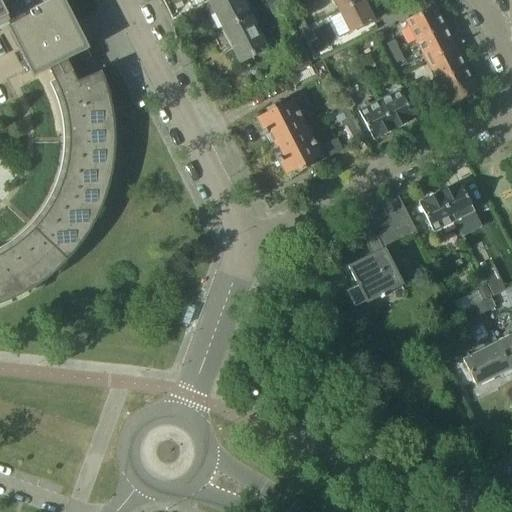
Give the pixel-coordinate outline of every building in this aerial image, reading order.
[(0,0),(0,19),(5,17),(3,12),(7,10),(13,24),(5,28),(31,78),(47,70),(75,56),(87,50),(62,0),(0,0)] [(251,14),(243,0),(210,0),(207,2),(221,30),(249,15),(251,14)] [(331,0),(337,12),(360,0),(331,0)] [(361,0),(360,0),(337,12),(348,33),(372,21),(361,0)] [(276,2),(267,6),(273,19),(282,14),(276,2)] [(432,6),(404,21),(414,42),(443,27),(432,6)] [(249,15),(221,30),(238,64),(266,50),(249,15)] [(300,17),(293,21),(298,31),(305,28),(300,17)] [(443,27),(414,42),(425,62),(453,47),(443,27)] [(305,28),(298,31),(304,42),(311,38),(305,28)] [(392,41),(385,44),(390,54),(397,51),(392,41)] [(453,47),(425,62),(435,82),(464,68),(453,47)] [(397,51),(390,54),(395,64),(402,60),(397,51)] [(283,63),(289,76),(309,66),(302,53),(283,63)] [(66,261),(77,248),(81,242),(84,237),(88,231),(92,224),(96,218),(99,211),(101,204),(104,197),(106,190),(108,183),(110,176),(111,168),(112,161),(112,157),(113,153),(113,146),(113,139),(113,131),(112,120),(111,115),(110,105),(106,94),(99,72),(86,78),(75,56),(47,70),(53,82),(57,91),(62,104),(65,115),(66,125),(67,139),(67,153),(65,164),(63,174),(59,188),(53,200),(47,210),(41,218),(32,229),(22,239),(13,246),(4,252),(0,254),(0,304),(1,304),(8,302),(15,298),(25,293),(31,289),(37,285),(40,283),(53,273),(66,261)] [(464,68),(435,82),(445,103),(474,89),(464,68)] [(413,81),(405,85),(410,94),(417,91),(413,81)] [(398,91),(377,102),(392,130),(413,120),(398,91)] [(417,91),(410,94),(415,104),(422,101),(417,91)] [(333,103),(337,111),(345,107),(341,99),(333,103)] [(254,119),(268,146),(304,128),(290,100),(276,108),(274,105),(264,110),(266,113),(254,119)] [(392,130),(377,102),(357,112),(371,140),(392,130)] [(361,139),(345,107),(337,111),(343,121),(340,123),(351,144),(361,139)] [(304,128),(268,146),(283,176),(295,170),(297,173),(309,166),(308,163),(319,158),(304,128)] [(458,183),(438,193),(452,222),(473,212),(458,183)] [(438,193),(417,204),(431,233),(452,222),(438,193)] [(396,198),(352,220),(365,246),(370,256),(347,268),(356,287),(346,292),(353,306),(364,301),(365,303),(400,285),(382,251),(415,234),(396,198)] [(481,314),(476,305),(468,309),(462,298),(452,303),(458,315),(464,312),(468,320),(481,314)] [(489,299),(476,305),(481,314),(493,308),(489,299)] [(511,333),(495,342),(509,370),(511,368),(511,333)] [(474,388),(509,370),(495,342),(461,360),(474,388)]
